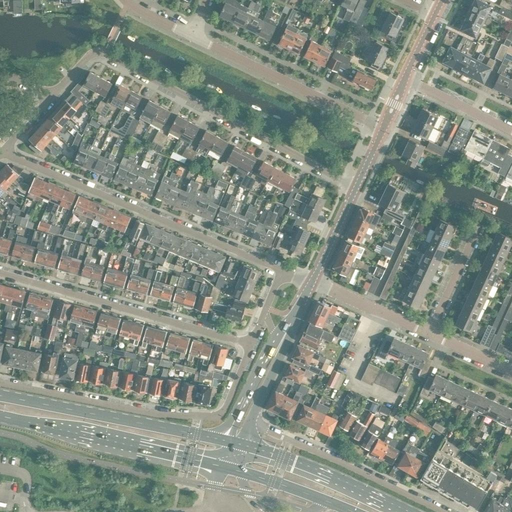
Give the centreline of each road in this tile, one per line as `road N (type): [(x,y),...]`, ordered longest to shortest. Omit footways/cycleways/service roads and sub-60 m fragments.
road 1 (residential): [(53,97),(95,54),(352,190)]
road 2 (residential): [(281,270),(1,152)]
road 3 (residential): [(250,344),(214,415),(157,414),(0,382)]
road 4 (residential): [(250,344),(0,272)]
road 5 (primary): [(226,440),(0,395)]
road 6 (primary): [(0,415),(221,466)]
road 7 (residential): [(441,511),(249,422)]
road 8 (residential): [(381,127),(194,35)]
road 9 (primary): [(407,511),(242,445)]
road 10 (residential): [(428,334),(310,283)]
road 11 (tertiary): [(249,422),(297,310)]
road 12 (residential): [(428,334),(477,224)]
